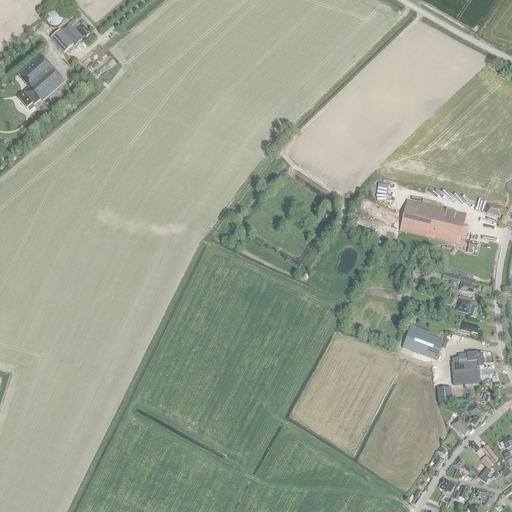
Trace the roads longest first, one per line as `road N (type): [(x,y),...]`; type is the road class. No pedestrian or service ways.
road 1 (tertiary): [(511,378),(497,298),(511,223)]
road 2 (tertiary): [(511,59),(396,0)]
